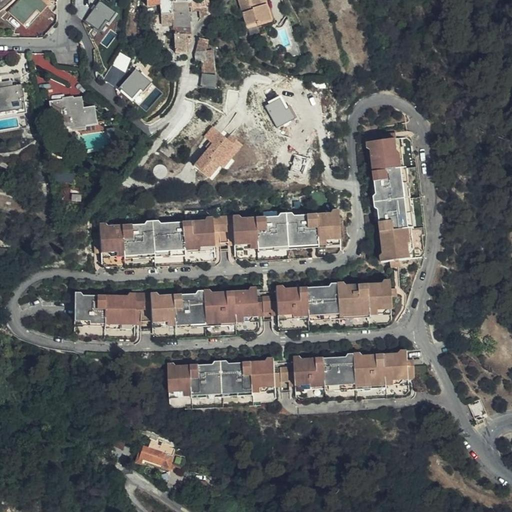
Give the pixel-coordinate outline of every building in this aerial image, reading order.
[(40,14),(47,7),(39,0),(19,0),(8,12),(23,26),(26,29),(40,14)] [(100,0),(85,19),(101,32),(118,13),(102,0),(100,0)] [(144,0),(133,0),(132,9),(144,9),(144,0)] [(144,0),(144,9),(145,15),(151,14),(161,14),(171,14),(170,4),(187,2),(187,0),(144,0)] [(173,28),(190,27),(188,12),(188,6),(192,5),(191,2),(191,0),(187,0),(187,2),(170,4),(171,14),(161,14),(161,24),(172,24),(173,28)] [(272,23),(265,0),(259,0),(251,3),(250,0),(238,0),(247,29),(257,26),(258,28),(272,23)] [(247,29),(248,34),(276,25),(269,0),(265,0),(272,23),(258,28),(257,26),(247,29)] [(203,1),(191,2),(192,5),(188,6),(188,12),(196,11),(197,21),(207,20),(203,1)] [(51,15),(47,7),(40,14),(26,29),(32,35),(51,15)] [(151,24),(161,24),(161,14),(151,14),(151,24)] [(191,42),(190,27),(173,28),(175,53),(182,53),(185,52),(185,42),(191,42)] [(197,39),(195,51),(205,51),(207,39),(197,39)] [(205,51),(195,51),(196,60),(196,61),(205,61),(205,51)] [(202,61),(201,74),(215,76),(217,52),(205,51),(205,61),(202,61)] [(122,77),(132,57),(121,52),(112,72),(122,77)] [(43,77),(41,63),(32,64),(34,78),(43,77)] [(137,67),(118,88),(133,101),(151,79),(137,67)] [(201,74),(200,87),(214,88),(215,76),(201,74)] [(0,90),(0,112),(24,108),(21,87),(0,90)] [(96,123),(93,108),(83,110),(80,98),(50,103),(54,127),(70,124),(70,128),(96,123)] [(204,137),(210,141),(218,132),(213,127),(204,137)] [(371,131),(372,137),(393,136),(392,129),(371,131)] [(218,132),(210,141),(214,144),(210,149),(209,149),(194,165),(209,177),(220,165),(218,163),(226,154),(227,156),(235,146),(227,139),(218,132)] [(231,135),(227,139),(235,146),(227,156),(226,154),(218,163),(220,165),(223,168),(242,145),(231,135)] [(393,136),(372,137),(363,138),(364,143),(367,145),(371,189),(369,191),(369,203),(373,206),(377,250),(374,253),(375,258),(385,256),(395,255),(408,254),(405,224),(409,224),(406,194),(404,167),(400,167),(397,135),(393,136)] [(166,143),(160,150),(169,158),(175,150),(166,143)] [(263,214),(260,214),(239,216),(236,213),(211,215),(202,216),(200,219),(162,223),(160,220),(148,221),(146,224),(106,227),(103,224),(98,225),(98,234),(100,252),(100,255),(105,255),(107,257),(122,256),(123,259),(181,253),(182,251),(203,249),(205,246),(217,245),(217,242),(221,242),(224,242),(225,244),(236,243),(238,246),(251,245),(252,247),(299,244),(299,240),(305,240),(313,240),(330,238),(330,236),(335,235),(334,228),(334,220),(333,204),(327,204),(324,209),(297,211),(288,212),(286,210),(275,211),(273,213),(263,214)] [(384,284),(383,275),(377,275),(377,278),(339,281),(337,278),(331,279),(327,278),(325,282),(300,284),(281,285),(279,283),(272,284),(273,295),(275,312),(281,312),(284,315),(303,313),(303,316),(364,311),(364,307),(379,307),(381,304),(386,303),(385,292),(384,284)] [(255,314),(253,296),(252,286),(246,286),(245,288),(231,290),(208,292),(206,289),(200,290),(195,290),(192,294),(156,296),(154,293),(148,294),(150,318),(151,322),(159,322),(163,325),(174,325),(174,327),(234,322),(233,319),(246,318),(249,315),(255,314)] [(150,318),(148,294),(132,295),(132,324),(139,323),(139,319),(145,319),(150,318)] [(132,324),(132,295),(126,295),(125,297),(81,299),(79,295),(73,295),(73,307),(73,311),(73,317),(73,324),(79,324),(84,328),(102,327),(102,331),(130,329),(132,327),(132,324)] [(275,312),(273,295),(268,295),(268,299),(259,299),(259,296),(253,296),(255,314),(260,314),(260,310),(264,309),(269,309),(269,313),(275,312)] [(291,357),(293,372),(294,385),(299,385),(302,388),(316,386),(317,390),(383,384),(383,381),(397,380),(399,376),(406,375),(406,369),(405,357),(404,346),(398,347),(396,351),(360,354),(357,351),(346,352),(344,355),(300,359),(297,357),(291,357)] [(275,387),(274,373),(273,359),(267,360),(266,363),(231,366),(227,363),(215,364),(212,367),(177,370),(174,368),(168,369),(170,396),(175,395),(179,399),(192,398),(193,402),(252,396),(252,392),(268,391),(270,387),(275,387)] [(424,377),(423,361),(411,362),(412,378),(414,378),(420,377),(424,377)] [(294,385),(293,372),(288,372),(287,368),(280,368),(280,373),(274,373),(275,387),(281,386),(281,383),(285,383),(289,382),(289,386),(294,385)] [(146,463),(162,468),(163,465),(168,467),(172,468),(173,466),(174,463),(171,462),(174,449),(151,441),(148,447),(141,445),(136,462),(145,465),(146,463)]
